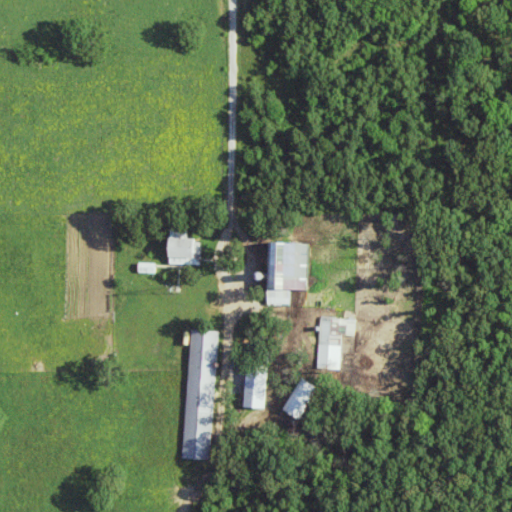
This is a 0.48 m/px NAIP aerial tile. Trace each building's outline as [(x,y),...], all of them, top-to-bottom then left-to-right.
[(201,265),(201,241),(188,241),(187,229),(169,230),(170,266),(201,265)] [(291,305),(291,290),(308,290),(309,243),(272,242),(270,304),(291,305)] [(356,336),(357,320),(321,318),(320,346),(343,347),(343,336),(356,336)] [(184,460),(212,461),(218,331),(190,330),(184,460)] [(247,371),(245,408),(266,409),(267,371),(247,371)] [(278,419),(295,429),(320,389),(303,379),(278,419)]
